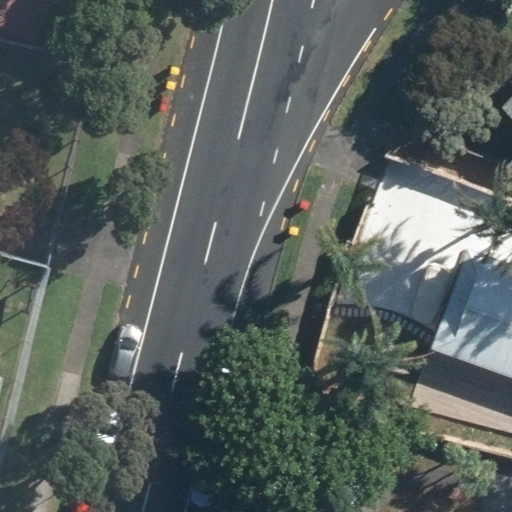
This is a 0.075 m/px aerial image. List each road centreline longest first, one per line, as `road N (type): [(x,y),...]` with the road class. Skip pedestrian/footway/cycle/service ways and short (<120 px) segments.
road 1 (secondary): [(234,146),(143,511)]
road 2 (tertiary): [(350,0),(234,146)]
road 3 (secondary): [(271,0),(234,146)]
